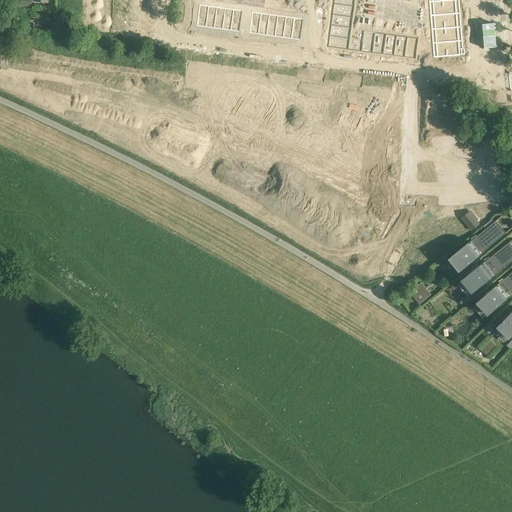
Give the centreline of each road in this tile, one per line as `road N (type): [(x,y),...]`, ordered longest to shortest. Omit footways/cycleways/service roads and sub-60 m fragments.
road 1 (unclassified): [(511,391),(233,216),(0,100)]
road 2 (residential): [(121,63),(352,188),(408,189)]
road 3 (residential): [(315,62),(195,47),(159,31),(159,0)]
